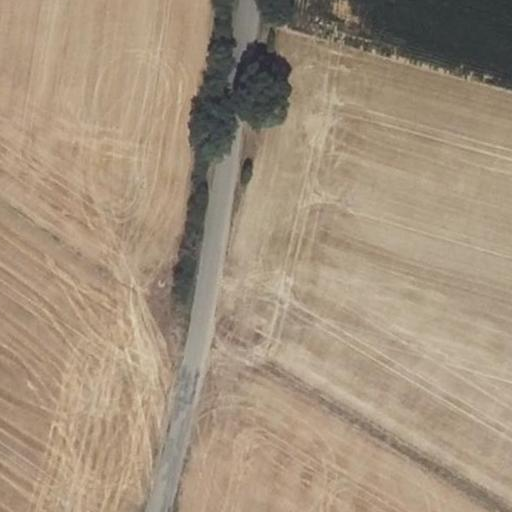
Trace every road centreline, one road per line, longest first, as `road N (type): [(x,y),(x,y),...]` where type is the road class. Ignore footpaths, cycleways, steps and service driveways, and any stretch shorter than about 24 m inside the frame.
road 1 (unclassified): [(249,0),(196,363),(158,511)]
road 2 (track): [(196,363),(229,353),(497,511)]
